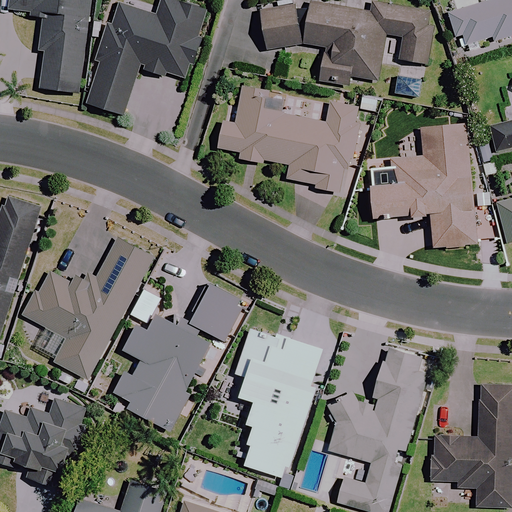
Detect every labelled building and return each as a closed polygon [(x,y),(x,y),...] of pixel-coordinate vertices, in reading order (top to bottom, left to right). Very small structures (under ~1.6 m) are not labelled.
[(93,0),(9,0),(8,11),(41,16),(37,51),(45,52),(40,90),(81,95),(93,0)] [(137,74),(166,82),(167,78),(186,82),(190,64),(194,65),(201,38),(197,37),(205,9),(169,0),(160,0),(156,16),(114,5),(88,106),(126,116),(137,74)] [(480,51),(477,42),(491,38),(493,43),(511,36),(511,0),(497,0),(448,15),(455,39),(461,37),(467,55),(480,51)] [(300,4),(257,13),(265,55),(299,49),(323,52),(319,82),(348,85),(349,79),(378,83),(381,59),(399,61),(395,99),(422,102),(427,64),(431,25),(422,24),(423,11),(371,5),(370,12),(300,4)] [(283,100),(241,92),(237,111),(225,108),(217,150),(239,154),(238,160),(287,170),(285,184),(338,195),(344,166),(349,167),(360,110),(329,103),(325,125),(280,116),(283,100)] [(511,122),(487,128),(494,155),(511,150),(511,122)] [(475,246),(472,209),(487,209),(486,189),(471,190),(469,163),(467,125),(420,128),(422,158),(395,159),(396,170),(370,171),(373,220),(429,217),(432,249),(475,246)] [(6,197),(0,216),(0,338),(40,208),(6,197)] [(511,200),(495,205),(506,245),(511,243),(511,200)] [(153,257),(119,239),(103,270),(94,287),(81,280),(78,286),(50,272),(26,318),(66,340),(53,364),(87,382),(153,257)] [(243,304),(208,287),(186,330),(157,316),(148,334),(132,326),(120,350),(141,360),(133,376),(122,371),(111,393),(130,402),(127,410),(170,431),(188,395),(216,339),(224,343),(243,304)] [(242,469),(280,481),(285,468),(289,469),(315,389),(310,387),(321,351),(249,328),(234,375),(244,378),(238,398),(253,403),(246,425),(251,427),(245,447),(249,448),(242,469)] [(420,356),(387,347),(370,403),(345,396),(328,454),(346,459),(370,466),(365,484),(344,478),(336,504),(363,511),(387,511),(401,466),(405,452),(426,376),(416,373),(420,356)] [(509,510),(511,439),(511,387),(480,386),(478,439),(433,436),(431,482),(456,483),(456,491),(473,491),(473,508),(509,510)] [(97,414),(54,400),(49,415),(29,409),(25,418),(4,412),(0,425),(0,464),(7,466),(9,461),(42,472),(38,482),(59,489),(71,451),(84,455),(97,414)] [(162,511),(169,495),(130,481),(119,511),(117,511),(80,499),(75,511),(162,511)] [(182,511),(211,511),(185,503),(182,511)]
